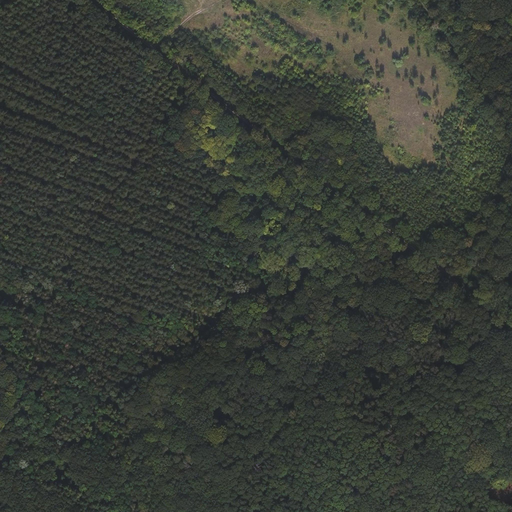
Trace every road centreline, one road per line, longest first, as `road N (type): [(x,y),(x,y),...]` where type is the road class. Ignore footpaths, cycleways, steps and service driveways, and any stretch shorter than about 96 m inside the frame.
road 1 (track): [(88,0),(511,323)]
road 2 (track): [(419,0),(511,131)]
